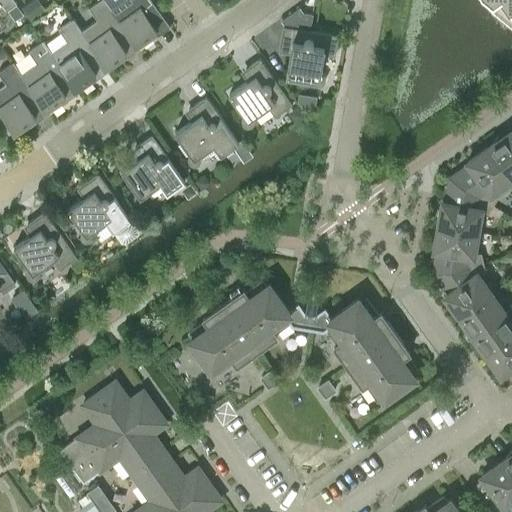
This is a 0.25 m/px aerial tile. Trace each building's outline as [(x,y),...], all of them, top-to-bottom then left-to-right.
[(0,0),(0,10),(2,13),(16,2),(14,0),(0,0)] [(112,8),(106,0),(97,0),(89,7),(97,18),(81,29),(81,30),(106,65),(110,62),(113,66),(124,58),(121,54),(136,43),(111,8),(112,8)] [(111,8),(136,43),(140,41),(143,44),(154,37),(151,33),(167,22),(151,0),(122,0),(112,8),(111,8)] [(511,0),(490,0),(493,2),(500,12),(511,21),(511,0)] [(300,7),(281,20),(285,25),(310,29),(313,13),(304,12),(300,7)] [(51,51),(76,86),(80,84),(82,88),(93,80),(90,76),(106,65),(81,30),(81,29),(73,18),(58,28),(67,40),(51,51)] [(323,53),(335,55),(338,34),(310,29),(285,25),(283,25),(279,47),(290,49),(286,72),(312,76),(312,78),(313,81),(316,83),(319,84),(323,83),(325,80),(325,77),(324,73),(322,71),(320,71),(323,53)] [(51,51),(43,39),(28,50),(36,61),(21,73),(20,73),(45,108),(49,105),(52,109),(63,101),(60,98),(76,86),(51,51)] [(267,106),(274,115),(292,103),(260,57),(241,70),(248,79),(229,93),(244,114),(242,115),(241,118),(241,122),(244,125),(247,126),(250,126),(253,124),(254,121),(254,117),(253,116),(267,106)] [(30,119),(45,108),(20,73),(21,73),(12,61),(0,69),(0,74),(6,83),(0,87),(0,109),(15,130),(19,127),(22,131),(33,123),(30,119)] [(214,144),(221,154),(238,141),(206,95),(188,108),(194,117),(175,131),(190,152),(189,154),(187,157),(188,160),(190,163),(193,165),(196,164),(199,162),(200,159),(200,156),(199,154),(214,144)] [(487,146),(510,179),(511,177),(511,139),(507,132),(499,138),(497,136),(492,143),(487,146)] [(160,182),(167,192),(185,179),(152,133),(134,146),(140,156),(121,169),(136,191),(135,192),(134,195),(134,198),(136,201),(139,203),(143,202),(145,200),(147,197),(146,194),(145,192),(160,182)] [(510,179),(487,146),(467,160),(469,164),(450,177),(493,204),(498,196),(494,190),(510,179)] [(106,220),(113,230),(131,217),(98,172),(80,185),(87,194),(67,208),(83,229),(81,230),(80,233),(80,237),(82,239),(85,241),(89,241),(92,239),(93,235),(93,232),(92,231),(106,220)] [(493,204),(450,177),(446,201),(442,200),(438,224),(477,231),(481,211),(488,212),(493,204)] [(52,258),(59,268),(77,256),(44,210),(26,223),(33,232),(14,246),(29,267),(27,268),(26,271),(26,275),(28,278),(31,279),(35,279),(38,277),(39,274),(39,270),(38,269),(52,258)] [(477,231),(438,224),(434,249),(438,249),(434,273),(483,261),(481,252),(474,251),(477,231)] [(459,314),(491,291),(479,275),(485,270),(483,261),(434,273),(448,292),(444,294),(459,314)] [(0,287),(3,291),(15,283),(0,262),(0,287)] [(289,310),(269,282),(266,284),(262,279),(245,291),(246,293),(239,298),(235,293),(223,302),(257,349),(277,334),(274,331),(290,320),(292,324),(307,326),(310,314),(305,313),(298,303),(295,305),(296,306),(297,305),(304,315),(296,320),(289,311),(292,309),(291,308),(289,310)] [(491,291),(459,314),(462,319),(465,328),(467,326),(472,334),(505,311),(505,310),(491,291)] [(377,315),(378,314),(366,297),(361,300),(359,297),(331,317),(324,308),(314,314),(310,314),(307,326),(323,329),(326,326),(337,342),(334,344),(348,364),(395,331),(386,319),(382,322),(377,315)] [(234,360),(236,363),(257,349),(223,302),(211,310),(215,315),(208,320),(206,319),(189,331),(193,336),(189,338),(211,369),(214,367),(218,371),(234,360)] [(289,311),(296,320),(304,315),(297,305),(296,306),(295,305),(293,306),(291,308),(292,309),(289,311)] [(483,349),(486,354),(511,335),(511,305),(505,310),(505,311),(472,334),(478,342),(476,343),(483,349)] [(404,354),(399,346),(404,343),(395,331),(348,364),(362,384),(366,382),(377,398),(382,395),(384,398),(415,376),(413,373),(418,370),(405,352),(404,354)] [(511,365),(511,335),(486,354),(501,374),(511,365)] [(110,352),(58,389),(74,411),(84,404),(96,422),(77,436),(60,448),(84,480),(100,469),(119,455),(135,477),(151,499),(132,511),(209,511),(207,508),(218,501),(217,500),(195,468),(190,461),(191,460),(170,429),(168,430),(163,424),(162,423),(140,392),(140,391),(129,399),(116,381),(126,374),(110,352)] [(278,379),(271,369),(261,376),(268,386),(278,379)] [(325,395),(326,395),(335,389),(328,379),(318,386),(325,395)] [(511,450),(505,457),(501,460),(511,475),(511,450)] [(511,511),(511,475),(501,460),(481,474),(496,495),(485,503),(491,511),(511,511)] [(102,511),(112,511),(116,510),(98,484),(88,491),(102,511)] [(460,511),(450,498),(447,500),(443,495),(426,507),(427,509),(422,511),(418,511),(416,509),(412,511),(460,511)]
